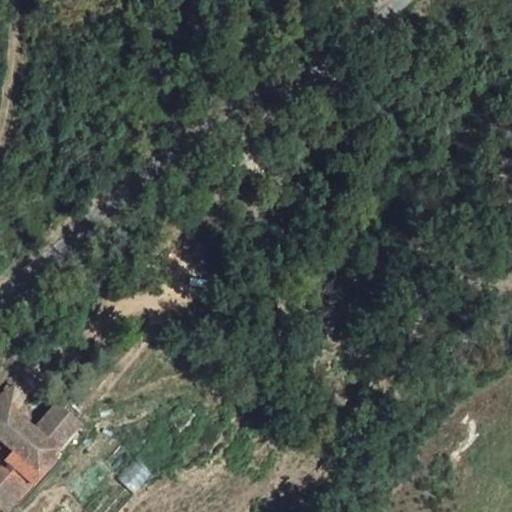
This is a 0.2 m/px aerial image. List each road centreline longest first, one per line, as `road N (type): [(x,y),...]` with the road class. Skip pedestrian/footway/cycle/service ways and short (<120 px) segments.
road 1 (unclassified): [(0,302),(115,190),(406,0)]
road 2 (track): [(0,153),(17,66),(15,0)]
